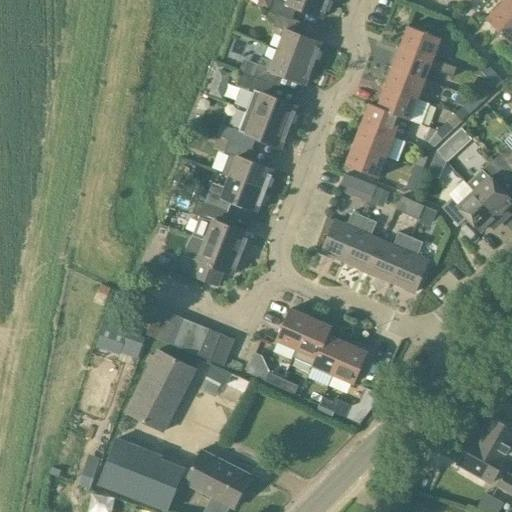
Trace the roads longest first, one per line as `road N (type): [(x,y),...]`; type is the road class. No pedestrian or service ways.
road 1 (residential): [(280,275),(279,244),(336,91),(350,81),(360,55),(349,25),(360,0)]
road 2 (tertiary): [(314,511),(455,369)]
road 3 (residential): [(143,287),(246,329),(264,286),(280,275)]
road 4 (residential): [(424,332),(280,275)]
